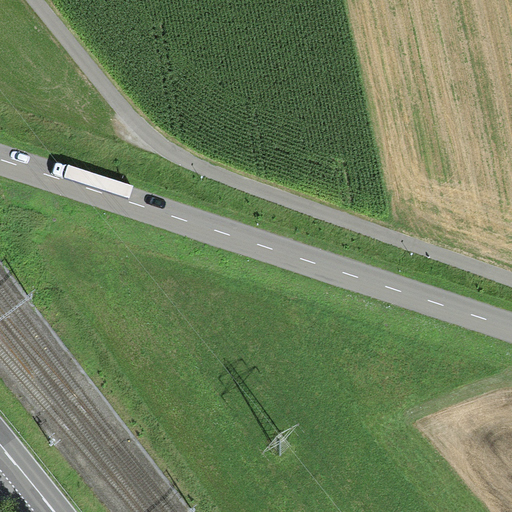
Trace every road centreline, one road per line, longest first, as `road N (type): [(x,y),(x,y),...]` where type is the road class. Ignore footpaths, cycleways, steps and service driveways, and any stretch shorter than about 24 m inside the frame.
road 1 (residential): [(511,274),(157,143),(33,0)]
road 2 (tertiary): [(511,330),(0,160)]
